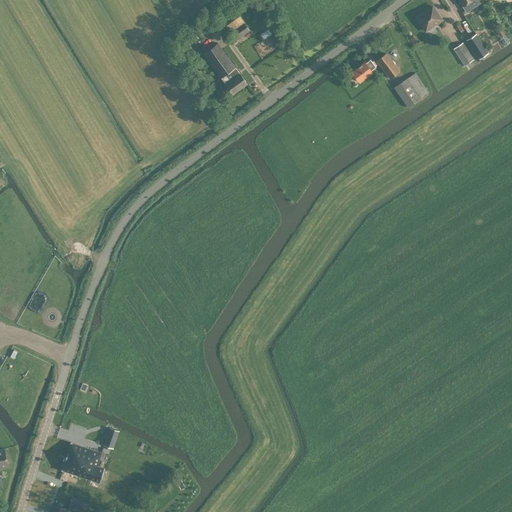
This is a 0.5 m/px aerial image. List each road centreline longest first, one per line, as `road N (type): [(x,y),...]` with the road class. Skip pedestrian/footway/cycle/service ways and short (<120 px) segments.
road 1 (tertiary): [(17,511),(79,320),(131,207),(182,159),(397,0)]
road 2 (track): [(197,0),(153,26),(197,114),(81,217),(74,236)]
